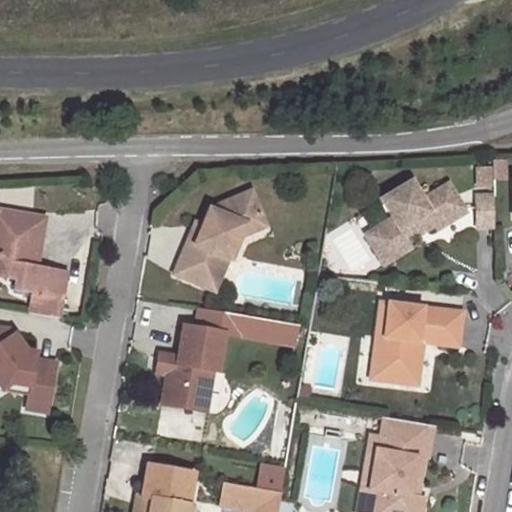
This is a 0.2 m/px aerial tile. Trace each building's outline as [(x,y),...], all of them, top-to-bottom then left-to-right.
[(473,186),(504,184),(503,163),(471,165),(473,186)] [(415,233),(423,227),(426,231),(434,226),(438,231),(465,214),(448,187),(423,203),(411,185),(383,202),(394,220),(367,236),(384,266),(412,248),(408,243),(418,237),(415,233)] [(240,239),(244,227),(247,226),(260,221),(250,194),(208,211),(201,229),(194,248),(186,245),(185,245),(172,278),(212,295),(226,262),(230,263),(240,239)] [(495,227),(494,198),(478,198),(478,228),(495,227)] [(39,216),(0,210),(0,277),(15,280),(14,290),(32,293),(28,313),(60,318),(68,272),(36,267),(39,244),(34,243),(39,216)] [(240,239),(263,229),(260,221),(247,226),(244,227),(240,239)] [(192,226),(185,245),(186,245),(194,248),(201,229),(193,226),(192,226)] [(387,340),(382,383),(419,387),(422,360),(418,359),(420,344),(459,349),(463,315),(383,306),(378,339),(387,340)] [(0,335),(10,337),(16,332),(14,330),(0,327),(0,335)] [(182,329),(175,368),(172,367),(170,377),(164,376),(158,409),(197,415),(204,374),(211,375),(216,376),(223,336),(182,329)] [(0,384),(5,390),(13,384),(31,387),(30,395),(28,407),(50,412),(58,362),(37,359),(38,351),(29,350),(16,332),(10,337),(0,335),(0,384)] [(382,383),(387,340),(378,339),(373,382),(382,383)] [(204,416),(211,375),(204,374),(197,415),(204,416)] [(31,387),(13,384),(5,390),(30,395),(31,387)] [(429,426),(384,419),(381,439),(371,437),(365,471),(373,472),(370,491),(375,492),(383,493),(379,511),(430,511),(432,500),(417,498),(409,496),(411,486),(419,487),(429,426)] [(150,502),(148,511),(182,511),(184,508),(189,476),(144,468),(138,499),(150,502)] [(373,472),(365,471),(362,489),(370,491),(373,472)] [(417,498),(419,487),(411,486),(409,496),(417,498)] [(278,511),(281,497),(225,487),(221,510),(235,511),(278,511)] [(379,511),(383,493),(375,492),(371,511),(379,511)] [(138,499),(135,511),(148,511),(150,502),(138,499)]
